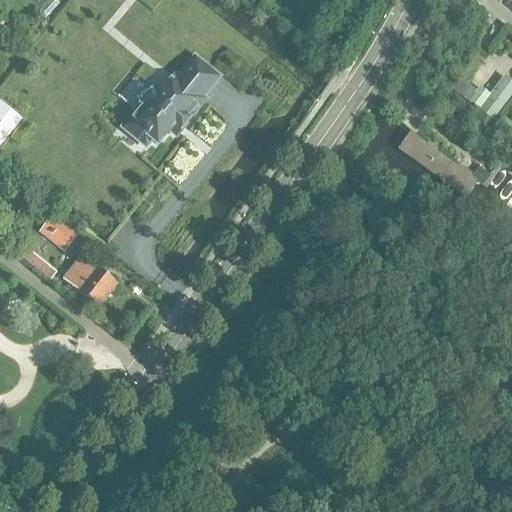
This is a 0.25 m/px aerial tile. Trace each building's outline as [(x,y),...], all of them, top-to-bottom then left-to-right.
[(448,97),(478,55),(461,43),(431,85),(448,97)] [(155,89),(123,129),(145,147),(150,141),(156,146),(168,131),(175,136),(204,101),(201,99),(218,79),(194,60),(178,80),(175,78),(162,95),(155,89)] [(511,84),(503,78),(479,112),(495,123),(511,98),(511,84)] [(401,90),(392,84),(382,101),(397,113),(403,105),(401,90)] [(475,179),(442,156),(434,167),(467,190),(475,179)] [(64,254),(78,236),(55,216),(40,233),(64,254)] [(54,274),(25,250),(19,257),(48,281),(54,274)] [(62,280),(98,309),(117,286),(81,257),(62,280)]
